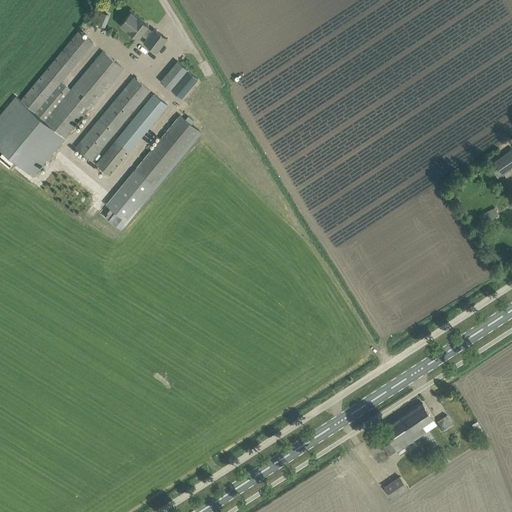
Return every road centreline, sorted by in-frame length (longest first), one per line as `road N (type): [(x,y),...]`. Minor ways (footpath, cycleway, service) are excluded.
road 1 (unclassified): [(161,511),(511,285)]
road 2 (primary): [(199,511),(511,312)]
